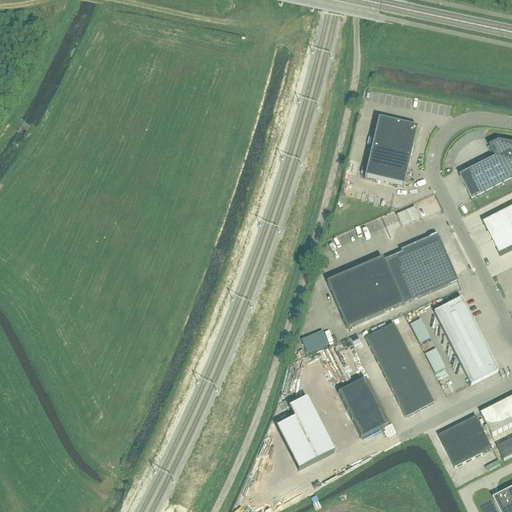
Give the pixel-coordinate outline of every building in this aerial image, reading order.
[(417,130),(378,121),(364,180),(403,189),(417,130)] [(495,161),(460,179),(472,203),(511,182),(511,147),(499,145),(490,150),(495,161)] [(402,225),(419,219),(414,207),(397,214),(402,225)] [(511,211),(483,226),(500,258),(511,251),(511,211)] [(382,261),(326,285),(346,331),(457,283),(441,246),(437,248),(430,245),(428,241),(400,253),(401,255),(383,263),(382,261)] [(498,373),(461,301),(433,315),(470,387),(498,373)] [(421,319),(411,324),(421,345),(431,340),(421,319)] [(393,327),(365,341),(405,421),(434,406),(425,388),(425,389),(393,327)] [(436,375),(446,370),(436,349),(426,354),(436,375)] [(447,371),(438,374),(442,387),(451,384),(447,371)] [(364,382),(337,396),(360,441),(387,427),(364,382)] [(295,422),(277,430),(299,472),(335,455),(307,400),(289,409),(295,422)] [(511,401),(481,417),(492,438),(511,428),(511,401)] [(482,456),(483,457),(493,452),(476,419),(466,424),(482,456)] [(457,429),(466,447),(473,461),(482,456),(466,424),(457,429)] [(447,456),(457,451),(466,447),(457,429),(438,438),(447,456)] [(504,463),(511,459),(504,446),(497,449),(504,463)] [(457,451),(464,466),(473,461),(466,447),(457,451)] [(455,470),(464,466),(457,451),(447,456),(455,470)] [(511,511),(511,491),(493,501),(498,511),(511,511)]
